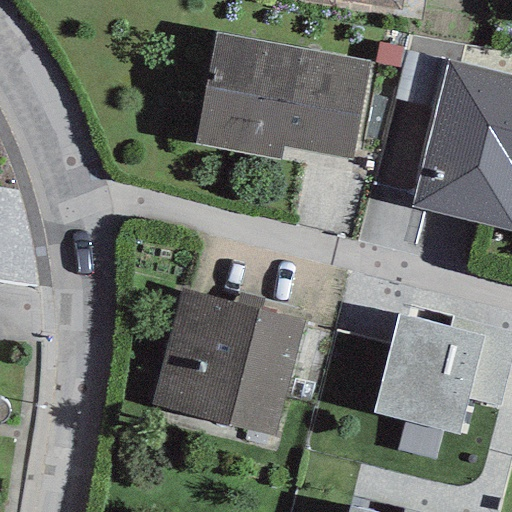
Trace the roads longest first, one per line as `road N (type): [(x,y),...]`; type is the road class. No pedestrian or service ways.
road 1 (residential): [(83,317),(75,190),(0,42)]
road 2 (residential): [(54,511),(83,317)]
